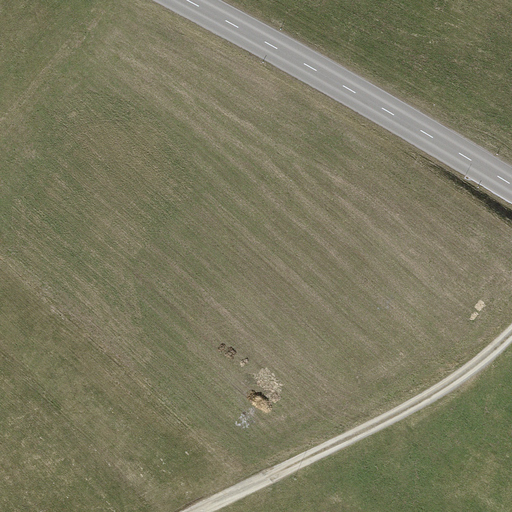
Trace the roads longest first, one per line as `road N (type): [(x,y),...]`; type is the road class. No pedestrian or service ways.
road 1 (tertiary): [(511,185),(179,0)]
road 2 (track): [(210,511),(441,394),(511,343)]
